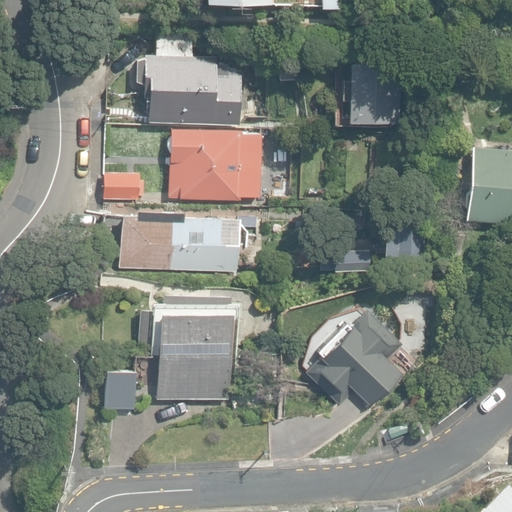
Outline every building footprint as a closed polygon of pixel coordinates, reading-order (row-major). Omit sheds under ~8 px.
[(146,120),(238,123),(240,68),(227,68),(228,62),(214,62),(215,54),(143,52),(143,56),(136,58),(135,78),(142,80),(142,94),(147,95),(146,120)] [(346,120),(394,122),(397,60),(350,57),(346,120)] [(279,78),(294,78),(294,65),(279,65),(279,78)] [(239,134),(239,130),(169,127),(167,197),(237,199),(238,196),(257,195),(259,133),(239,134)] [(464,218),(511,222),(511,147),(470,143),(464,218)] [(364,154),(364,146),(352,145),(352,154),(364,154)] [(102,196),(138,197),(138,171),(103,170),(102,196)] [(118,266),(199,269),(198,266),(217,267),(218,252),(228,253),(229,233),(219,232),(219,219),(201,218),(201,215),(182,214),(181,210),(134,207),(134,213),(121,213),(118,266)] [(197,401),(209,402),(209,397),(227,398),(228,379),(234,380),(237,299),(228,299),(229,292),(161,290),(160,299),(149,298),(149,306),(138,306),(137,346),(149,346),(148,384),(155,384),(155,396),(197,397),(197,401)] [(354,391),(368,404),(400,372),(385,357),(400,342),(363,306),(348,322),(343,319),(315,349),(318,352),(303,369),(339,404),(354,391)] [(102,404),(133,406),(135,368),(104,366),(102,404)] [(387,429),(390,437),(408,432),(405,422),(387,429)] [(487,511),(511,511),(511,497),(506,492),(487,511)]
